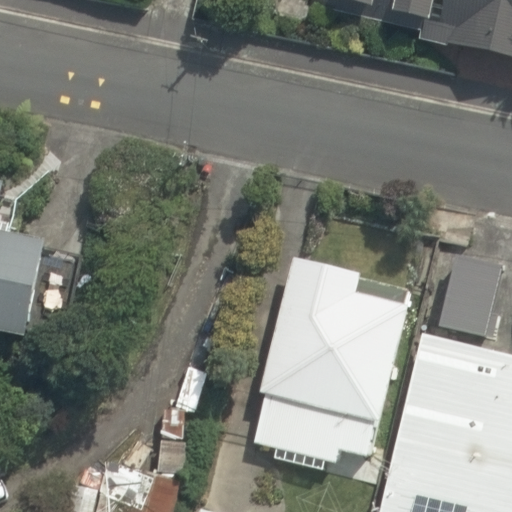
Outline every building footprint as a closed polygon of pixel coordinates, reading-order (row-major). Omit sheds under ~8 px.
[(511,74),(511,0),(342,0),(340,10),(450,34),(444,60),(511,74)] [(0,325),(9,328),(30,219),(0,213),(0,325)] [(401,276),(282,251),(242,440),(361,465),(401,276)] [(511,348),(404,326),(364,511),(509,511),(511,501),(511,348)] [(163,511),(166,503),(97,486),(90,511),(163,511)]
